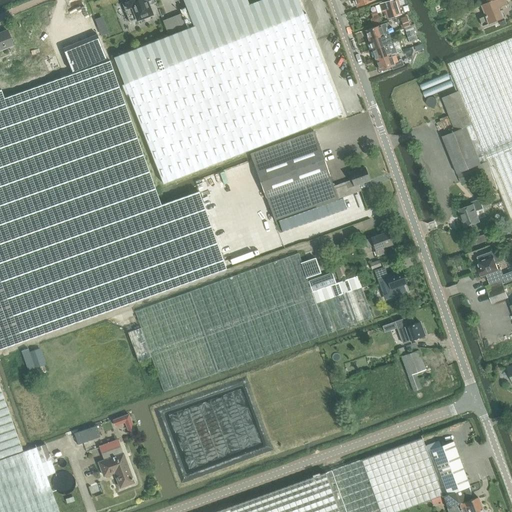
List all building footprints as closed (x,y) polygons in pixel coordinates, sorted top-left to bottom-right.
[(306,13),(304,14),(298,0),(260,0),(249,5),(246,0),(184,0),(194,26),(114,57),(124,84),(122,85),(126,95),(128,94),(163,183),(343,113),(308,24),(310,23),(306,13)] [(121,0),(126,11),(130,22),(136,20),(137,22),(151,17),(147,8),(147,6),(146,3),(150,2),(154,0),(121,0)] [(402,6),(399,6),(397,0),(393,0),(380,4),(382,12),(385,11),(387,18),(404,13),(402,6)] [(501,8),(508,5),(506,0),(497,0),(483,6),(487,16),(480,18),(484,27),(505,19),(501,8)] [(168,35),(186,27),(181,14),(163,21),(168,35)] [(372,19),(371,19),(373,25),(377,23),(380,22),(381,19),(380,16),(377,15),(374,16),(372,19)] [(407,16),(401,18),(404,28),(410,26),(407,16)] [(365,30),(369,40),(369,41),(389,33),(393,32),(391,28),(388,29),(385,23),(365,30)] [(7,30),(0,33),(0,50),(13,45),(7,30)] [(409,42),(417,40),(414,30),(406,33),(409,42)] [(372,50),(392,43),(389,33),(369,41),(372,50)] [(98,35),(63,48),(72,72),(107,59),(98,35)] [(511,38),(472,54),(448,64),(460,91),(443,98),(456,131),(443,136),(462,183),(483,176),(489,193),(499,190),(511,221),(511,38)] [(393,43),(392,43),(372,50),(376,60),(394,53),(397,52),(393,43)] [(396,55),(395,55),(394,53),(376,60),(380,71),(392,66),(393,69),(404,65),(402,60),(398,61),(396,55)] [(0,90),(0,349),(226,269),(199,192),(161,205),(110,61),(4,98),(1,90),(0,90)] [(266,197),(275,220),(337,198),(333,186),(318,143),(314,131),(250,154),(254,165),(266,198),(266,197)] [(349,173),(352,180),(333,186),(337,198),(338,199),(360,191),(358,184),(370,180),(365,167),(349,173)] [(488,197),(481,200),(480,199),(471,202),(472,205),(459,210),(465,227),(480,222),(476,211),(491,206),(488,197)] [(378,256),(385,253),(383,247),(392,244),(388,232),(365,239),(368,247),(374,245),(378,256)] [(480,262),(478,262),(480,268),(479,268),(479,270),(478,271),(479,274),(481,275),(482,277),(487,275),(490,285),(491,285),(502,280),(502,281),(504,284),(506,283),(503,275),(504,275),(501,269),(498,270),(496,264),(504,261),(500,249),(478,257),(480,262)] [(290,256),(244,272),(190,292),(205,332),(219,373),(372,318),(376,317),(373,308),(368,310),(364,299),(357,276),(349,279),(340,282),(336,284),(332,272),(322,276),(316,261),(307,265),(312,280),(308,281),(298,253),(290,256)] [(369,263),(373,272),(369,274),(370,277),(383,272),(382,269),(381,266),(379,260),(369,263)] [(339,280),(349,277),(344,263),(334,266),(339,280)] [(386,291),(383,292),(386,299),(403,293),(401,285),(406,283),(402,270),(386,276),(388,282),(383,284),(386,291)] [(511,271),(504,275),(503,275),(506,283),(511,280),(511,271)] [(490,285),(486,286),(492,304),(509,298),(504,284),(502,281),(502,280),(491,285),(490,285)] [(189,292),(162,301),(135,311),(141,327),(128,332),(138,361),(151,357),(164,392),(191,382),(218,373),(204,333),(189,292)] [(412,316),(395,322),(403,343),(411,341),(425,336),(420,322),(415,323),(412,316)] [(416,343),(406,346),(408,352),(418,348),(416,343)] [(21,351),(27,370),(46,364),(41,348),(29,352),(28,349),(21,351)] [(419,350),(401,356),(403,361),(404,365),(408,376),(414,391),(421,389),(417,379),(415,373),(426,370),(419,350)] [(20,442),(14,424),(0,384),(0,511),(59,511),(53,493),(47,476),(55,473),(51,460),(46,444),(37,447),(30,450),(0,460),(0,458),(23,450),(20,442)] [(120,417),(113,420),(116,426),(123,424),(120,417)] [(134,425),(127,427),(129,433),(136,431),(134,425)] [(97,426),(74,434),(78,445),(100,437),(97,426)] [(422,438),(362,460),(380,511),(397,511),(442,495),(447,508),(456,505),(457,505),(460,504),(458,497),(471,492),(469,487),(470,486),(454,441),(441,446),(439,441),(425,446),(422,438)] [(104,476),(114,473),(119,488),(124,486),(134,483),(121,446),(101,453),(104,461),(99,462),(104,476)] [(380,511),(362,460),(221,511),(380,511)] [(456,505),(447,508),(448,511),(483,511),(478,497),(474,499),(471,492),(458,497),(460,504),(461,507),(458,508),(457,505),(456,505)]
